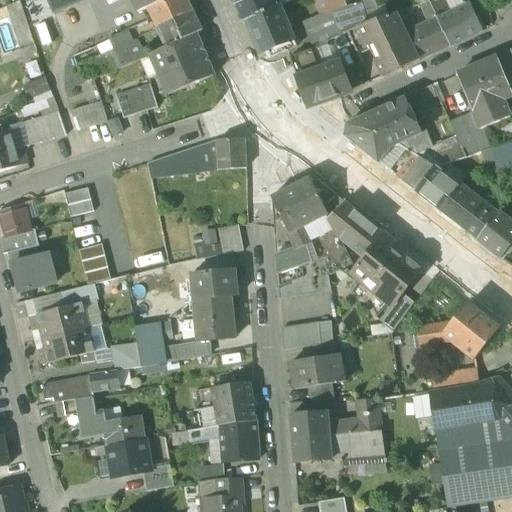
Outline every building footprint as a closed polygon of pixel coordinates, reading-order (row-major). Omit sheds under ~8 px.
[(46,0),(53,16),(89,1),(89,0),(46,0)] [(130,0),(132,3),(137,16),(144,13),(148,11),(174,0),(130,0)] [(186,0),(174,0),(148,11),(157,30),(193,13),(186,0)] [(253,0),(235,7),(236,7),(243,24),(246,22),(281,7),(292,3),(290,0),(253,0)] [(362,4),(360,0),(315,0),(321,17),(345,10),(345,9),(362,4)] [(374,0),(373,0),(362,4),(362,5),(368,25),(395,15),(392,5),(378,9),(374,0)] [(440,0),(438,1),(430,4),(438,20),(446,16),(444,11),(445,11),(440,0)] [(465,7),(461,0),(440,0),(445,11),(444,11),(446,16),(465,7)] [(303,24),(314,50),(327,45),(326,43),(330,41),(348,33),(359,28),(368,25),(365,15),(362,5),(362,4),(345,9),(345,10),(321,17),(303,24)] [(429,24),(438,20),(430,4),(417,8),(420,15),(424,13),(429,24)] [(446,16),(438,20),(451,48),(482,33),(469,6),(465,7),(446,16)] [(297,48),(281,7),(246,22),(260,56),(269,53),(272,59),(297,48)] [(405,12),(395,15),(405,36),(415,31),(405,12)] [(202,32),(193,13),(157,30),(156,30),(157,31),(166,50),(179,45),(196,36),(202,32)] [(368,47),(383,79),(418,63),(405,36),(395,15),(368,25),(359,28),(368,47)] [(418,63),(451,48),(438,20),(429,24),(415,31),(405,36),(418,63)] [(348,33),(356,52),(368,47),(359,28),(348,33)] [(133,30),(128,32),(110,40),(111,43),(98,49),(102,58),(79,68),(86,85),(94,81),(123,69),(140,61),(143,60),(144,60),(141,55),(134,42),(133,43),(130,36),(135,34),(133,30)] [(151,57),(159,77),(205,58),(197,37),(151,57)] [(314,50),(307,53),(315,75),(339,66),(330,41),(326,43),(327,45),(314,50)] [(295,71),(298,81),(315,75),(307,53),(290,59),(295,71)] [(159,77),(151,57),(144,60),(143,60),(140,61),(149,81),(159,77)] [(214,78),(205,58),(159,77),(168,97),(214,78)] [(458,76),(474,115),(504,103),(511,99),(511,94),(497,59),(458,76)] [(298,81),(309,109),(351,93),(341,65),(339,66),(315,75),(298,81)] [(45,78),(23,88),(30,102),(33,101),(51,92),(45,78)] [(139,90),(143,102),(155,98),(151,86),(139,90)] [(412,97),(417,108),(422,105),(438,98),(433,87),(412,97)] [(139,90),(128,94),(135,117),(147,113),(143,102),(139,90)] [(54,99),(51,92),(33,101),(35,106),(46,102),(54,99)] [(124,120),(135,117),(128,94),(117,98),(123,117),(124,120)] [(158,109),(155,98),(143,102),(147,113),(158,109)] [(422,105),(432,125),(447,117),(438,98),(422,105)] [(406,99),(381,111),(399,146),(415,139),(423,135),(420,130),(406,99)] [(46,102),(35,106),(21,112),(25,120),(50,110),(46,102)] [(102,103),(71,113),(78,134),(109,124),(108,123),(102,103)] [(511,120),(504,103),(474,115),(481,133),(484,131),(511,120)] [(390,150),(399,146),(381,111),(346,127),(345,138),(379,164),(390,150)] [(29,149),(66,138),(59,114),(22,126),(28,147),(29,149)] [(511,144),(492,151),(484,131),(481,133),(474,115),(451,125),(457,138),(467,159),(481,154),(490,151),(498,174),(511,169),(511,144)] [(451,125),(447,117),(432,125),(441,145),(457,138),(451,125)] [(108,123),(115,138),(122,134),(116,120),(108,123)] [(28,147),(22,126),(10,129),(11,133),(16,151),(23,149),(28,147)] [(425,128),(420,130),(423,135),(415,139),(420,149),(424,153),(433,149),(425,128)] [(0,136),(0,173),(28,166),(23,149),(16,151),(11,133),(0,136)] [(421,160),(436,169),(467,159),(457,138),(441,145),(433,149),(424,153),(420,149),(415,139),(399,146),(406,151),(421,160)] [(220,170),(220,172),(247,171),(246,141),(218,142),(220,170)] [(149,165),(152,179),(220,172),(220,170),(218,142),(149,165)] [(390,150),(379,164),(390,173),(406,151),(399,146),(390,150)] [(490,170),(495,175),(498,174),(490,151),(481,154),(487,171),(490,170)] [(403,183),(417,194),(436,169),(421,160),(414,169),(403,183)] [(397,178),(403,183),(414,169),(408,164),(397,178)] [(451,166),(443,175),(460,188),(461,186),(467,179),(451,166)] [(417,194),(441,213),(460,188),(443,175),(436,169),(417,194)] [(470,177),(476,181),(495,175),(490,170),(487,171),(470,177)] [(290,237),(328,218),(329,217),(325,209),(313,185),(306,182),(272,199),(290,237)] [(441,213),(477,241),(498,215),(461,186),(460,188),(441,213)] [(65,195),(68,206),(91,201),(88,189),(65,195)] [(337,198),(325,209),(329,217),(328,218),(330,221),(346,206),(346,205),(337,198)] [(94,212),(91,201),(68,206),(71,218),(94,212)] [(33,233),(25,205),(0,213),(0,220),(5,240),(5,241),(11,239),(33,233)] [(346,206),(330,221),(339,239),(364,260),(365,260),(385,238),(386,238),(346,205),(346,206)] [(477,241),(502,260),(511,246),(511,224),(510,223),(498,214),(498,215),(477,241)] [(353,266),(339,239),(330,221),(328,218),(290,237),(297,250),(275,258),(277,277),(278,277),(324,260),(329,278),(353,266)] [(220,245),(223,257),(243,253),(237,226),(217,230),(218,231),(220,245)] [(202,233),(205,248),(220,245),(218,231),(202,233)] [(13,245),(36,240),(34,233),(33,233),(11,239),(13,245)] [(391,308),(392,309),(403,296),(422,273),(405,260),(403,263),(389,251),(394,245),(385,238),(365,260),(364,260),(355,271),(351,275),(391,308)] [(13,245),(11,239),(5,241),(5,240),(0,241),(3,255),(9,254),(29,250),(38,247),(36,240),(13,245)] [(223,257),(220,245),(205,248),(194,250),(197,263),(223,257)] [(79,253),(82,264),(106,259),(103,247),(79,253)] [(9,254),(12,267),(32,262),(29,250),(9,254)] [(32,262),(12,267),(19,293),(58,284),(51,257),(32,262)] [(82,264),(85,276),(109,270),(106,259),(82,264)] [(278,277),(280,301),(332,293),(329,278),(324,260),(278,277)] [(112,282),(109,270),(85,276),(88,288),(112,282)] [(190,277),(193,304),(228,300),(235,300),(232,273),(190,277)] [(112,282),(95,287),(99,302),(129,295),(127,278),(112,282)] [(60,295),(64,310),(83,305),(83,306),(97,302),(99,302),(95,287),(82,290),(60,295)] [(64,310),(60,295),(26,304),(29,319),(37,318),(37,317),(64,310)] [(379,323),(393,334),(414,305),(403,296),(392,309),(391,308),(379,323)] [(193,304),(197,344),(206,344),(232,341),(228,300),(193,304)] [(83,306),(89,329),(101,326),(104,326),(97,302),(83,306)] [(40,331),(43,341),(89,329),(83,306),(83,305),(64,310),(37,317),(37,318),(29,319),(33,333),(40,331)] [(469,305),(453,325),(443,337),(451,343),(475,362),(500,330),(469,305)] [(332,323),(320,325),(321,347),(333,345),(332,323)] [(172,325),(160,327),(163,344),(174,342),(172,325)] [(314,348),(321,347),(320,325),(282,331),(282,332),(284,353),(284,352),(314,348)] [(421,348),(451,343),(443,337),(453,325),(418,330),(421,348)] [(107,351),(101,326),(89,329),(95,352),(107,351)] [(138,346),(142,369),(165,365),(167,365),(163,344),(160,327),(135,331),(138,346)] [(43,341),(45,351),(49,365),(49,366),(82,357),(95,354),(95,352),(89,329),(43,341)] [(173,349),(175,363),(207,358),(206,344),(197,344),(173,349)] [(340,344),(333,345),(321,347),(314,348),(316,360),(333,358),(342,356),(340,344)] [(114,360),(117,373),(118,373),(142,369),(138,346),(122,349),(123,357),(114,359),(114,360)] [(107,351),(95,352),(95,354),(97,364),(114,360),(114,359),(123,357),(122,349),(107,351)] [(41,366),(49,365),(45,351),(38,353),(41,366)] [(82,357),(84,366),(97,364),(95,354),(82,357)] [(333,358),(338,385),(346,384),(342,356),(333,358)] [(291,364),(296,392),(310,389),(332,386),(338,385),(333,358),(316,360),(291,364)] [(97,364),(99,375),(117,373),(114,360),(97,364)] [(142,369),(143,377),(167,373),(165,365),(142,369)] [(432,385),(433,393),(471,387),(479,385),(477,371),(426,379),(427,385),(432,385)] [(57,405),(75,402),(94,399),(93,394),(121,390),(118,373),(117,373),(99,375),(91,377),(91,379),(80,381),(43,388),(46,401),(56,400),(57,405)] [(436,433),(480,426),(484,417),(484,409),(499,407),(508,399),(493,380),(479,385),(471,387),(433,393),(430,394),(436,433)] [(396,381),(379,383),(381,396),(398,395),(396,381)] [(218,428),(221,428),(257,423),(251,384),(212,390),(215,408),(218,428)] [(310,389),(312,403),(334,401),(332,386),(310,389)] [(436,433),(430,394),(414,396),(421,444),(437,442),(436,433)] [(96,414),(94,399),(75,402),(78,416),(82,437),(104,433),(107,448),(108,448),(146,441),(142,418),(116,423),(107,424),(104,412),(96,414)] [(511,411),(511,403),(508,399),(499,407),(484,409),(484,417),(480,426),(502,422),(501,421),(511,411)] [(359,422),(361,435),(366,434),(383,432),(384,432),(378,401),(357,403),(359,422)] [(56,405),(58,419),(78,416),(75,402),(57,405),(56,405)] [(218,428),(215,408),(200,411),(204,431),(218,428)] [(114,411),(104,412),(107,424),(116,423),(114,411)] [(511,433),(511,411),(501,421),(502,422),(511,433)] [(291,417),(293,441),(330,438),(361,435),(359,422),(330,425),(329,414),(291,417)] [(511,433),(502,422),(480,426),(436,433),(437,442),(439,452),(441,466),(444,487),(448,511),(511,499),(511,433)] [(260,461),(257,423),(221,428),(222,437),(223,466),(260,461)] [(190,433),(191,445),(209,442),(209,439),(222,437),(221,428),(218,428),(204,431),(190,433)] [(349,457),(350,461),(385,458),(383,432),(366,434),(367,443),(372,442),(374,455),(349,457)] [(191,445),(190,433),(172,436),(173,448),(191,445)] [(330,438),(332,454),(349,452),(349,457),(374,455),(372,442),(367,443),(366,434),(361,435),(330,438)] [(0,468),(7,467),(11,464),(9,454),(4,453),(1,437),(0,437),(0,468)] [(223,466),(222,437),(209,439),(209,442),(211,466),(223,466)] [(295,466),(333,463),(332,454),(330,438),(293,441),(295,466)] [(151,471),(146,441),(108,448),(113,479),(143,474),(151,473),(151,471)] [(350,461),(349,457),(349,452),(332,454),(333,463),(344,462),(350,461)] [(350,461),(344,462),(344,469),(367,467),(368,477),(387,476),(385,458),(350,461)] [(444,487),(441,466),(429,468),(432,489),(444,487)] [(174,489),(170,467),(151,471),(151,473),(143,474),(147,494),(174,489)] [(241,481),(226,481),(225,470),(198,473),(200,485),(217,482),(218,494),(239,493),(241,493),(241,481)] [(207,501),(207,511),(239,511),(239,493),(218,494),(217,482),(200,485),(199,485),(200,502),(207,501)] [(0,492),(0,511),(24,511),(19,489),(0,492)] [(319,511),(346,511),(345,500),(318,504),(319,511)]
